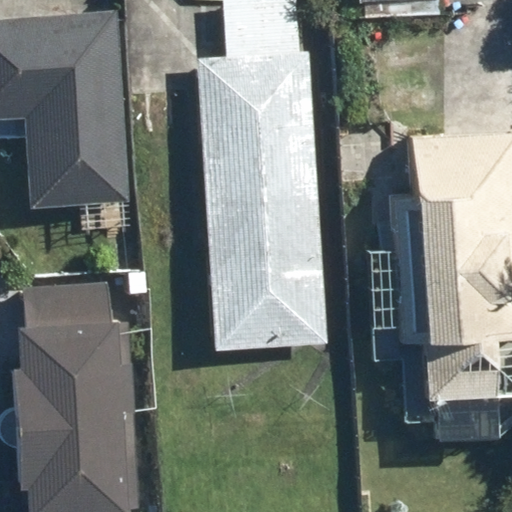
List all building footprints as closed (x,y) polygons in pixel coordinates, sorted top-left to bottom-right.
[(227,0),(230,62),(201,64),(215,354),(324,349),(307,0),(227,0)] [(436,0),(346,0),(347,25),(438,21),(436,0)] [(121,20),(0,25),(0,126),(26,125),(31,209),(131,204),(121,20)] [(418,446),(508,448),(511,313),(511,141),(400,138),(399,196),(383,195),(378,350),(411,351),(411,370),(394,370),(392,429),(419,430),(418,446)] [(24,339),(17,339),(18,378),(11,378),(14,492),(30,491),(30,511),(118,511),(129,511),(127,409),(123,409),(121,320),(101,321),(101,286),(23,288),(24,339)]
